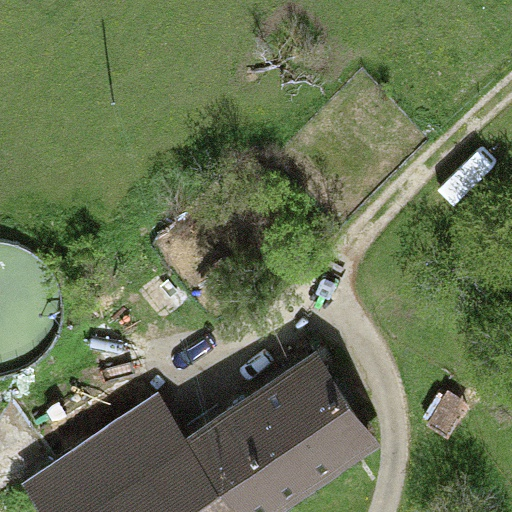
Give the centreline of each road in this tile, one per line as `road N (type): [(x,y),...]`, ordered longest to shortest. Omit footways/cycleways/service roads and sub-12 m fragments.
road 1 (track): [(511,91),(341,240),(339,265),(381,377),(385,414),(370,511)]
road 2 (track): [(345,284),(209,376)]
